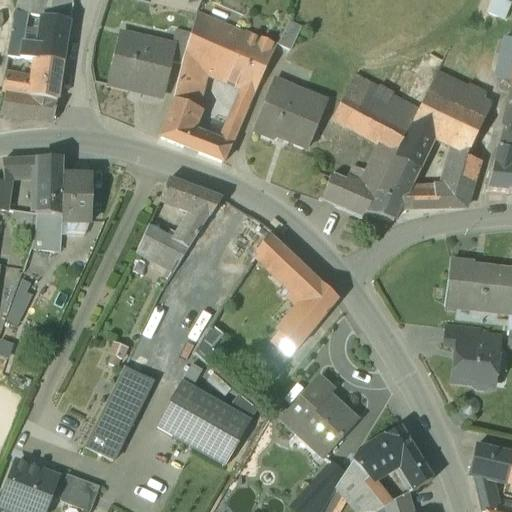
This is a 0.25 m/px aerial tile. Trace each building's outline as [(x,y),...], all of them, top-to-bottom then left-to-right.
[(72,6),(42,0),(16,0),(14,14),(23,16),(41,19),(69,25),(72,6)] [(151,0),(150,5),(183,13),(186,0),(151,0)] [(509,2),(502,0),(493,0),(488,14),(503,20),(509,2)] [(23,16),(14,14),(11,31),(20,32),(23,16)] [(245,91),(253,95),(273,48),(195,16),(189,36),(187,44),(188,44),(181,67),(180,69),(206,76),(245,91)] [(69,25),(41,19),(34,62),(62,66),(66,38),(69,25)] [(287,25),(277,47),(289,52),(299,30),(287,25)] [(189,36),(175,32),(171,47),(173,48),(169,64),(181,67),(188,44),(187,44),(189,36)] [(171,47),(121,35),(108,86),(160,99),(169,64),(173,48),(171,47)] [(451,53),(441,73),(454,79),(465,60),(451,53)] [(62,66),(34,62),(31,81),(3,77),(1,93),(55,104),(62,66)] [(206,76),(180,69),(174,95),(172,101),(174,102),(195,111),(206,76)] [(496,97),(509,100),(511,89),(511,75),(502,72),(496,97)] [(425,96),(445,106),(457,84),(436,73),(425,96)] [(350,80),(346,88),(412,122),(418,109),(389,93),(386,99),(350,80)] [(325,104),(273,83),(252,133),(273,142),(275,138),(306,150),(325,104)] [(457,84),(445,106),(456,111),(467,90),(457,84)] [(380,145),(396,154),(410,126),(412,122),(346,88),(331,120),(380,145)] [(511,89),(509,100),(496,150),(511,153),(511,89)] [(490,103),(467,90),(456,111),(482,123),(490,103)] [(253,95),(245,91),(236,114),(242,117),(244,118),(253,95)] [(412,122),(410,126),(430,136),(453,147),(467,154),(482,123),(456,111),(445,106),(425,96),(418,109),(412,122)] [(55,104),(4,98),(1,117),(52,123),(55,104)] [(195,111),(174,102),(158,139),(197,155),(204,139),(189,134),(198,112),(195,111)] [(242,117),(236,114),(221,146),(204,139),(197,155),(221,164),(242,117)] [(396,154),(392,161),(413,170),(430,136),(410,126),(396,154)] [(359,186),(330,175),(320,202),(361,220),(363,216),(365,216),(392,161),(396,154),(380,145),(359,186)] [(467,154),(453,147),(441,192),(403,193),(401,197),(404,199),(398,211),(464,210),(476,165),(465,159),(467,154)] [(511,166),(511,161),(511,153),(496,150),(485,193),(511,194),(511,166)] [(61,161),(34,161),(17,162),(17,179),(35,178),(34,217),(61,219),(61,179),(61,161)] [(413,170),(392,161),(365,216),(392,223),(398,211),(404,199),(401,197),(403,193),(414,171),(413,170)] [(17,179),(17,162),(1,162),(1,186),(6,187),(7,179),(17,179)] [(89,179),(61,179),(61,219),(61,225),(89,226),(89,179)] [(184,187),(168,181),(161,199),(176,205),(184,187)] [(219,200),(184,187),(176,205),(190,209),(188,214),(192,217),(175,243),(187,251),(207,220),(219,200)] [(61,219),(34,217),(33,239),(28,249),(39,249),(60,249),(60,241),(61,225),(61,219)] [(175,243),(147,230),(136,254),(171,274),(172,274),(177,267),(187,251),(175,243)] [(254,257),(270,273),(285,255),(268,238),(254,257)] [(285,255),(270,273),(302,304),(278,335),(296,350),(335,302),(285,255)] [(511,272),(472,267),(472,266),(449,263),(446,288),(450,288),(447,310),(509,318),(511,318),(511,310),(511,272)] [(30,287),(21,283),(7,323),(17,328),(31,299),(25,296),(30,287)] [(478,333),(444,329),(442,346),(455,347),(476,350),(477,337),(478,333)] [(296,350),(278,335),(270,344),(289,359),(296,350)] [(477,337),(476,350),(455,347),(451,383),(473,386),(476,390),(484,391),(488,388),(491,388),(497,340),(477,337)] [(131,352),(128,357),(142,364),(148,351),(135,345),(131,352)] [(125,350),(115,346),(110,358),(112,359),(108,367),(115,370),(119,362),(121,362),(125,350)] [(131,352),(125,350),(121,362),(119,362),(115,370),(121,372),(128,357),(131,352)] [(142,364),(128,357),(121,372),(134,378),(142,364)] [(150,386),(121,372),(82,450),(111,464),(150,386)] [(356,425),(327,399),(331,395),(316,381),(279,423),(322,462),(356,425)] [(251,426),(181,386),(155,430),(225,470),(251,426)] [(466,405),(465,408),(473,415),(475,414),(477,412),(478,410),(478,407),(476,405),(475,403),(472,402),(470,403),(468,404),(466,405)] [(431,482),(399,430),(367,450),(381,473),(398,462),(416,491),(431,482)] [(511,457),(474,448),(467,477),(471,478),(489,481),(504,484),(511,457)] [(367,450),(357,456),(350,466),(365,482),(368,480),(381,473),(367,450)] [(55,482),(14,466),(0,504),(0,509),(7,511),(43,511),(44,511),(40,505),(41,501),(49,498),(55,482)] [(365,482),(350,466),(342,479),(335,489),(350,510),(351,511),(379,511),(388,505),(368,480),(365,482)] [(329,468),(307,493),(324,508),(335,489),(342,479),(329,468)] [(489,481),(471,478),(479,511),(511,511),(511,508),(496,505),(493,497),(489,481)] [(89,511),(98,491),(65,479),(57,500),(60,506),(75,511),(89,511)] [(349,511),(350,510),(335,489),(324,508),(321,511),(349,511)] [(321,511),(324,508),(307,493),(298,503),(308,511),(321,511)] [(410,511),(406,496),(388,505),(379,511),(410,511)]
